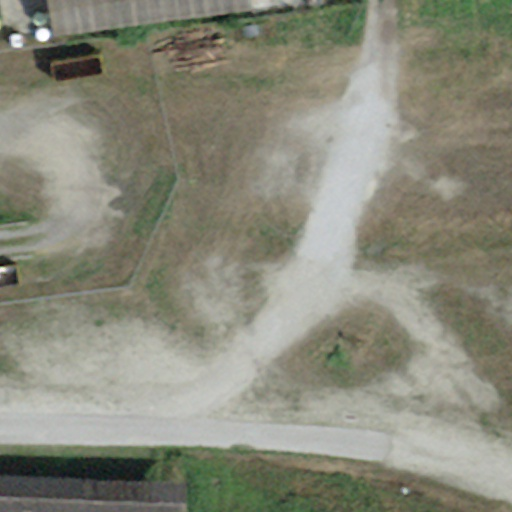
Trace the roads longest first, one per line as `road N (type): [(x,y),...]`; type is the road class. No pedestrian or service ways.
road 1 (residential): [(0,433),(280,442)]
road 2 (track): [(280,442),(511,492)]
